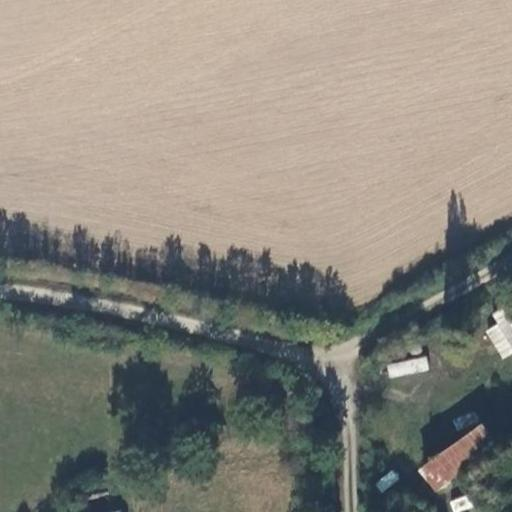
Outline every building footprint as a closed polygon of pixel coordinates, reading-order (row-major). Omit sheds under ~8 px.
[(484,329),(503,363),(511,357),(511,321),(509,315),(484,329)] [(426,356),(385,364),(388,378),(429,369),(426,356)] [(484,450),(492,461),(511,445),(511,434),(509,430),(484,450)] [(437,503),(492,461),(484,450),(475,439),(420,480),(437,503)] [(466,494),(448,502),(452,511),(459,511),(472,507),(466,494)]
